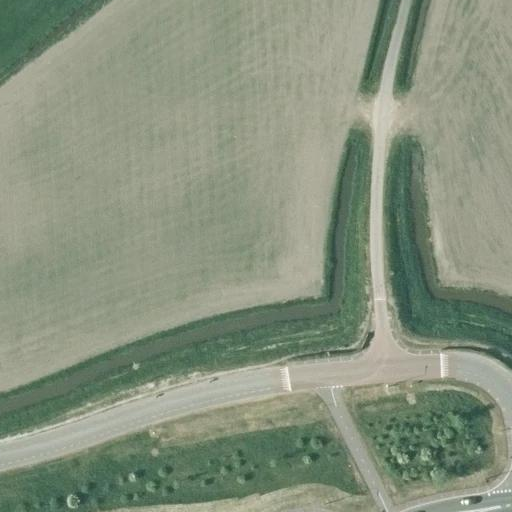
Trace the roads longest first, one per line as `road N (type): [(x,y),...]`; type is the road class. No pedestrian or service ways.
road 1 (unclassified): [(0,456),(218,390),(384,367)]
road 2 (unclassified): [(384,367),(375,217),(404,0)]
road 3 (unclassified): [(384,367),(475,368),(511,397)]
